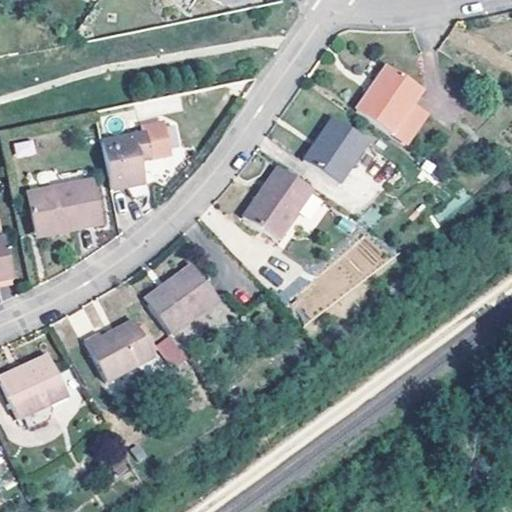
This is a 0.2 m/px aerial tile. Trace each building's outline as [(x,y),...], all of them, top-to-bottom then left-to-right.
[(387,132),(408,101),(419,86),(384,62),(352,108),(387,132)] [(387,132),(402,143),(424,112),(408,101),(387,132)] [(362,141),(327,116),(298,157),(333,182),(362,141)] [(99,139),(110,186),(138,180),(134,157),(167,150),(161,119),(138,124),(139,130),(99,139)] [(13,143),(15,157),(35,155),(33,140),(13,143)] [(308,186),(275,163),(239,213),(273,237),(308,186)] [(60,219),(62,228),(98,219),(88,176),(25,191),(33,226),(60,219)] [(296,217),(311,229),(328,207),(314,195),(296,217)] [(35,234),(62,228),(60,219),(33,226),(35,234)] [(2,234),(0,234),(0,276),(11,274),(2,234)] [(185,261),(162,279),(162,286),(144,300),(165,329),(210,296),(185,261)] [(140,296),(144,300),(162,286),(162,279),(140,296)] [(156,352),(131,319),(102,341),(99,336),(85,347),(113,384),(156,352)] [(170,335),(155,346),(171,368),(186,356),(170,335)] [(21,367),(0,376),(0,378),(14,409),(65,385),(48,349),(19,362),(21,367)] [(0,371),(0,376),(21,367),(19,362),(0,371)] [(48,408),(24,416),(28,427),(52,419),(48,408)]
